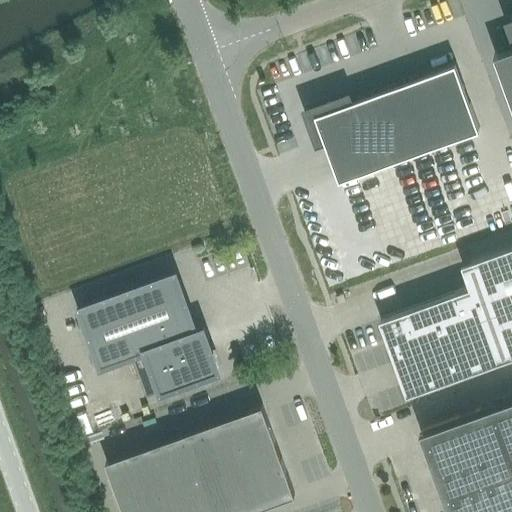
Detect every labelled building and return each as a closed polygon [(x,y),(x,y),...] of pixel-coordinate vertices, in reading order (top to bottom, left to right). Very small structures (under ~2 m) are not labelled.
[(511,27),(511,44),(495,51),(511,98),(511,19),(509,20),(511,27)] [(354,87),(306,106),(318,141),(325,138),(340,178),(484,127),(459,60),(358,97),(354,87)] [(480,282),(382,317),(400,365),(398,366),(405,384),(407,391),(511,353),(511,243),(471,258),(480,282)] [(175,272),(81,306),(102,363),(147,347),(162,388),(218,368),(203,326),(196,329),(175,272)] [(511,511),(511,395),(420,429),(450,511),(511,511)] [(262,403),(106,459),(125,511),(242,511),(295,493),(262,403)]
